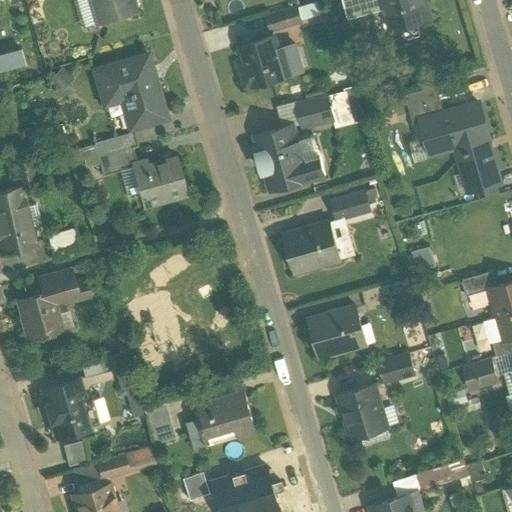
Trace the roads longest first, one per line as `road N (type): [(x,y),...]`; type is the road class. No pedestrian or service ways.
road 1 (residential): [(329,511),(172,0)]
road 2 (residential): [(0,378),(39,511)]
